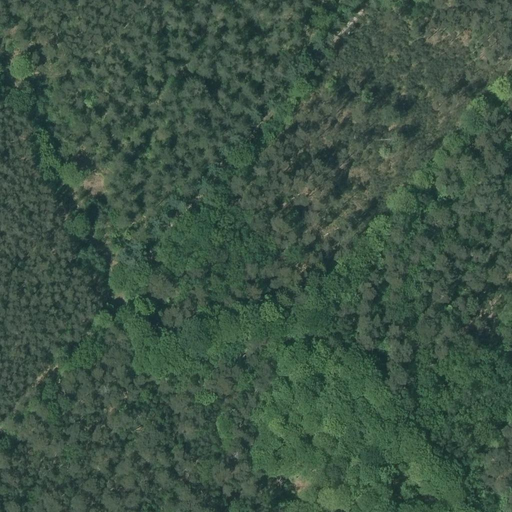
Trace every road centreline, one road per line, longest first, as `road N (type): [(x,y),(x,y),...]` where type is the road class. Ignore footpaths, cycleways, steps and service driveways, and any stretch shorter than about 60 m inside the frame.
road 1 (track): [(511,96),(318,303),(437,451),(474,511)]
road 2 (track): [(112,287),(379,0)]
road 3 (track): [(0,70),(112,287)]
